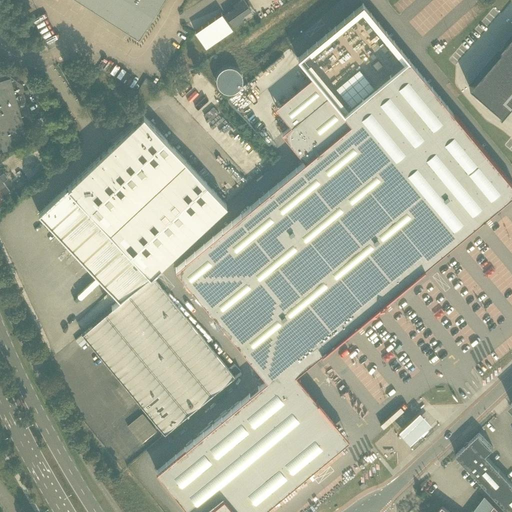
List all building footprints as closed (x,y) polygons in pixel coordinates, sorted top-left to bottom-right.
[(80,0),(138,37),(162,0),(80,0)] [(239,0),(233,5),(235,7),(241,16),(251,9),(244,0),(239,0)] [(241,16),(235,7),(225,14),(233,26),(243,19),(241,16)] [(232,28),(221,13),(195,31),(206,47),(232,28)] [(370,26),(364,31),(372,40),(378,36),(370,26)] [(511,35),(469,86),(495,109),(505,98),(511,103),(511,35)] [(239,85),(231,63),(210,71),(218,93),(239,85)] [(0,134),(1,139),(4,147),(27,140),(25,133),(34,130),(22,91),(24,90),(22,83),(10,74),(8,75),(0,68),(0,134)] [(267,378),(157,471),(190,511),(257,511),(339,445),(276,372),(313,340),(321,350),(372,308),(423,266),(415,256),(443,233),(451,243),(511,192),(511,183),(455,114),(389,168),(351,122),(343,113),(328,94),(300,117),(296,113),(287,120),(291,125),(282,132),(305,160),(175,267),(267,378)] [(120,302),(150,274),(224,204),(143,115),(38,212),(120,302)] [(3,172),(0,173),(0,197),(10,191),(3,181),(7,177),(3,172)] [(133,453),(231,361),(150,274),(120,302),(64,354),(91,409),(133,453)] [(420,412),(399,432),(411,444),(431,424),(420,412)] [(493,447),(479,432),(456,454),(511,511),(511,482),(486,454),(493,447)]
